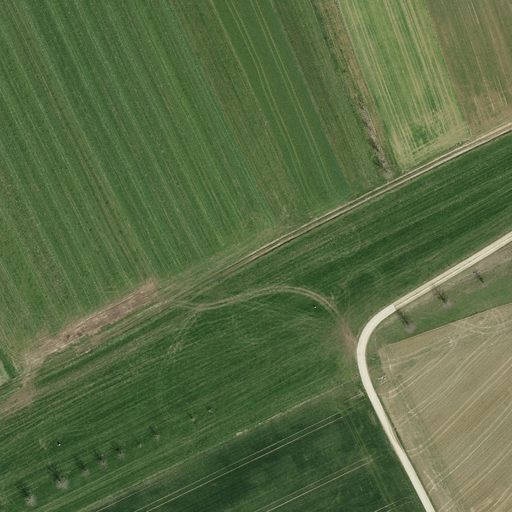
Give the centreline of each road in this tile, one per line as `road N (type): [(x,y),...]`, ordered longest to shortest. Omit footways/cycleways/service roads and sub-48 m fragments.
road 1 (track): [(0,394),(511,120)]
road 2 (track): [(511,233),(389,307),(365,332),(367,381),(432,511)]
